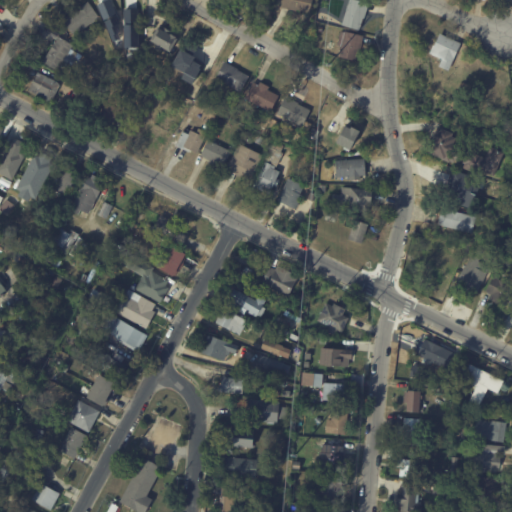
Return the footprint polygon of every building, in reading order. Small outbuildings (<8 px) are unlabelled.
[(288,9),(282,8),(284,0),(314,0),(311,14),(298,10),(298,12),(288,9)] [(369,5),(365,19),(364,19),(361,31),(343,26),(350,0),(358,0),(370,3),(369,5)] [(98,5),(103,18),(114,14),(109,1),(98,5)] [(76,37),(64,21),(88,2),(100,18),(76,37)] [(136,10),(124,10),(124,22),(137,22),(136,10)] [(170,52),(178,34),(157,25),(149,43),(170,52)] [(126,46),(137,46),(136,27),(131,27),(131,33),(126,33),(126,46)] [(366,38),(363,52),(362,51),(359,62),(341,58),(344,47),(340,46),(343,31),(366,37),(366,38)] [(459,42),(463,43),(451,71),(441,67),(444,60),(434,55),(443,34),(459,42)] [(61,38),(75,45),(70,54),(79,59),(76,64),(71,62),(68,68),(63,66),(60,71),(45,63),(60,37),(61,38)] [(172,66),(184,72),(181,78),(192,84),(202,65),(193,61),(195,56),(180,49),(172,66)] [(227,63),(240,70),(240,71),(253,78),(244,94),(218,80),(227,63)] [(44,75),(57,82),(61,86),(53,103),(29,91),(38,73),(44,75)] [(255,85),(256,83),(261,86),(262,83),(272,88),(270,91),(282,97),(274,113),(247,100),(255,85)] [(116,90),(125,94),(123,98),(114,94),(116,90)] [(84,93),(93,98),(88,109),(78,104),(84,93)] [(124,103),(121,109),(122,110),(114,128),(99,121),(107,103),(108,103),(111,97),(124,103)] [(293,100),(313,111),(304,127),(279,114),(288,98),(293,100)] [(151,123),(147,129),(149,130),(142,142),(130,135),(137,123),(138,123),(141,118),(145,121),(146,120),(151,123)] [(204,128),(206,123),(212,127),(210,131),(204,128)] [(353,127),(362,132),(353,151),(338,143),(347,126),(351,129),(353,127)] [(207,138),(199,155),(193,152),(192,153),(178,147),(185,133),(190,135),(192,131),(207,138)] [(468,165),(467,166),(460,164),(459,165),(454,163),(454,164),(446,161),(446,160),(436,157),(440,143),(439,143),(442,134),(444,134),(444,131),(457,135),(456,139),(460,140),(459,145),(466,147),(464,153),(471,155),(468,165)] [(20,139),(27,143),(23,151),(27,153),(14,179),(11,177),(8,182),(0,177),(0,167),(15,137),(20,139)] [(211,163),(212,161),(203,157),(211,141),(233,152),(224,171),(211,165),(211,163)] [(284,149),(283,152),(272,147),(275,142),(285,147),(284,149)] [(234,184),(224,179),(241,145),(265,157),(252,181),(243,176),(242,178),(238,176),(234,184)] [(498,178),(491,176),(491,177),(479,172),(479,173),(469,171),(471,166),(469,166),(471,155),(490,160),(493,149),(508,153),(505,166),(503,165),(502,171),(500,171),(498,178)] [(54,162),(35,152),(14,193),(32,203),(54,162)] [(366,161),(367,176),(339,179),(337,162),(366,159),(366,161)] [(281,172),(282,172),(279,180),(282,181),(279,188),(277,187),(273,196),(256,188),(267,163),(278,167),(277,170),(281,172)] [(57,190),(67,166),(79,171),(71,189),(67,188),(65,193),(57,190)] [(99,177),(104,180),(102,183),(106,185),(90,214),(83,210),(80,215),(71,210),(89,176),(92,178),(93,174),(99,177)] [(464,180),(477,183),(471,202),(438,192),(443,174),(464,180)] [(305,204),(307,205),(305,211),(300,208),(299,210),(280,201),(290,179),(305,186),(303,191),(307,192),(302,202),(305,204)] [(377,193),(375,206),(374,205),(373,213),(370,213),(370,215),(341,211),(342,206),(333,205),(334,196),(341,197),(343,188),(377,192),(377,193)] [(317,195),(314,202),(309,199),(312,193),(317,195)] [(26,196),(35,200),(30,210),(22,206),(26,196)] [(9,199),(17,206),(10,216),(1,209),(8,199),(9,199)] [(139,206),(141,200),(147,203),(144,208),(139,206)] [(102,216),(100,214),(106,202),(115,206),(108,219),(102,216)] [(477,218),(480,219),(476,236),(443,227),(447,210),(477,218)] [(189,237),(184,246),(155,229),(163,214),(175,221),(174,224),(183,229),(182,231),(190,236),(189,237)] [(361,223),(369,225),(364,245),(350,242),(355,222),(361,223)] [(8,224),(19,229),(15,238),(4,233),(8,224)] [(75,232),(81,235),(77,241),(68,255),(51,243),(60,228),(71,234),(73,231),(75,232)] [(122,248),(115,245),(118,240),(124,244),(122,248)] [(114,244),(109,255),(103,253),(109,242),(114,244)] [(144,261),(156,267),(154,271),(171,280),(168,286),(171,287),(163,303),(137,289),(145,275),(111,257),(117,246),(144,261)] [(184,261),(176,277),(159,268),(171,246),(187,255),(184,261)] [(64,261),(59,270),(42,260),(47,251),(64,261)] [(463,286),(458,283),(471,257),(493,269),(481,293),(475,289),(473,291),(463,286)] [(30,276),(23,265),(29,261),(37,272),(30,277),(30,276)] [(264,283),(271,266),(278,269),(280,265),(302,275),(292,296),(264,283)] [(57,275),(64,279),(57,291),(51,287),(57,275)] [(0,277),(9,292),(0,298),(0,277)] [(491,302),(493,295),(488,293),(494,278),(511,285),(511,301),(509,309),(491,302)] [(96,289),(103,293),(99,301),(91,296),(96,289)] [(157,306),(154,310),(158,312),(148,329),(117,311),(126,294),(127,295),(130,289),(157,304),(157,306)] [(236,289),(257,301),(259,297),(268,301),(264,307),(267,309),(262,318),(259,316),(258,318),(250,314),(251,311),(230,298),(236,289)] [(348,310),(345,315),(352,318),(345,332),(340,330),(338,335),(330,331),(333,326),(320,320),(328,302),(335,306),(336,303),(348,309),(348,310)] [(248,324),(242,336),(218,322),(226,308),(250,322),(248,324)] [(80,330),(85,323),(84,322),(88,314),(100,321),(90,339),(79,333),(80,330)] [(138,351),(104,331),(112,316),(156,342),(151,351),(142,345),(138,351)] [(0,330),(18,331),(17,339),(15,339),(15,347),(0,345),(0,330)] [(288,337),(292,330),(298,334),(295,340),(288,337)] [(239,349),(238,354),(232,352),(230,357),(228,356),(226,361),(203,353),(210,335),(240,347),(239,349)] [(277,347),(276,352),(263,348),(266,338),(279,343),(277,347)] [(436,343),(458,353),(450,369),(419,354),(427,338),(436,343)] [(128,353),(123,364),(126,365),(118,379),(93,365),(100,352),(108,356),(108,354),(113,357),(119,345),(129,351),(128,353)] [(291,359),(279,355),(283,345),(294,349),(291,359)] [(346,349),(355,350),(354,359),(351,359),(351,366),(337,365),(337,367),(329,366),(329,365),(322,364),(323,348),(346,349)] [(265,373),(256,370),(257,366),(254,365),(257,356),(261,357),(262,355),(278,360),(273,375),(265,373)] [(8,366),(11,361),(17,364),(14,369),(8,366)] [(16,378),(11,375),(18,362),(41,374),(33,387),(16,378)] [(63,369),(66,364),(70,366),(66,373),(62,371),(63,369)] [(497,376),(507,381),(501,393),(491,389),(483,405),(473,400),(482,383),(467,376),(473,364),(497,376)] [(415,365),(433,370),(430,380),(411,376),(414,365),(415,365)] [(11,375),(2,390),(0,389),(0,367),(11,373),(11,375)] [(325,374),(324,387),(314,386),(316,373),(325,374)] [(458,384),(450,381),(452,373),(460,376),(458,384)] [(366,378),(365,388),(353,387),(352,397),(344,396),(344,401),(325,399),(326,383),(353,385),(354,374),(366,375),(366,378)] [(115,390),(106,406),(90,397),(102,375),(119,384),(115,390)] [(246,379),(244,394),(222,392),(223,376),(227,376),(227,377),(246,379)] [(415,390),(422,391),(421,412),(408,411),(409,402),(405,402),(405,391),(409,392),(409,390),(415,390)] [(281,402),(279,423),(254,420),(255,413),(250,413),(251,399),(281,402)] [(86,403),(102,412),(91,432),(70,420),(81,400),(86,403)] [(344,412),(352,412),(352,417),(349,417),(348,435),(332,434),(333,418),(331,417),(331,411),(344,412)] [(507,416),(506,422),(511,423),(509,435),(506,435),(505,443),(489,440),(489,439),(474,436),(477,419),(492,421),(494,413),(507,415),(507,416)] [(406,415),(406,418),(424,419),(422,446),(403,444),(404,434),(400,433),(400,426),(405,427),(405,425),(393,425),(394,414),(406,415)] [(80,452),(77,458),(61,450),(73,427),(89,435),(80,452)] [(34,438),(37,433),(36,433),(38,428),(46,433),(40,442),(34,438)] [(256,448),(233,446),(233,445),(229,444),(230,430),(234,430),(235,429),(257,431),(256,448)] [(444,431),(452,432),(451,439),(443,438),(444,431)] [(508,447),(508,453),(500,452),(500,457),(503,457),(502,469),(499,469),(499,473),(475,471),(475,461),(469,460),(470,449),(476,449),(476,443),(509,446),(508,447)] [(345,446),(347,446),(345,468),(322,466),(324,446),(330,447),(330,444),(345,446)] [(149,460),(162,467),(147,495),(153,498),(145,511),(140,511),(119,500),(143,456),(149,460)] [(256,478),(225,475),(226,457),(260,460),(259,478),(256,478)] [(0,469),(6,459),(17,465),(5,486),(0,483),(0,469)] [(420,461),(421,461),(419,478),(402,476),(403,468),(402,468),(403,459),(420,461)] [(295,468),(295,461),(303,462),(302,469),(295,468)] [(497,499),(479,498),(481,477),(499,479),(497,499)] [(335,481),(345,482),(343,504),(321,502),(323,480),(335,481)] [(46,485),(62,494),(53,510),(34,500),(43,483),(46,485)] [(407,486),(418,486),(417,503),(424,504),(424,511),(403,511),(404,505),(399,505),(399,494),(404,494),(404,486),(407,486)] [(219,504),(219,501),(222,501),(223,488),(238,490),(237,497),(239,497),(237,511),(229,511),(221,511),(222,507),(218,506),(219,504)] [(37,511),(16,511),(18,510),(20,511),(21,509),(9,503),(12,497),(19,500),(19,501),(37,511)]
